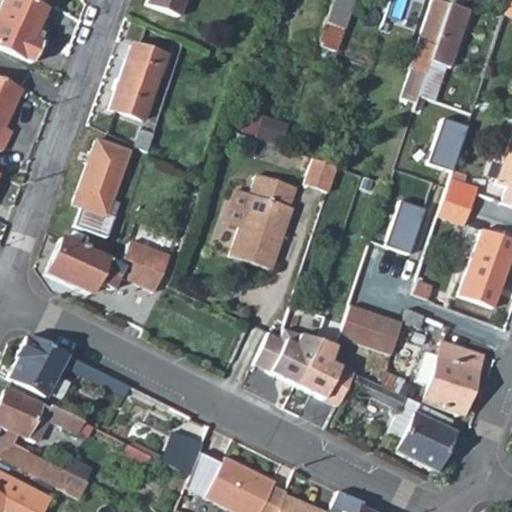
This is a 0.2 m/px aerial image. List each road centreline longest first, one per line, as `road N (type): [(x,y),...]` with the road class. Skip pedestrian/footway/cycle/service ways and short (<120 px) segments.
road 1 (residential): [(429,511),(2,296)]
road 2 (residential): [(106,0),(2,296)]
